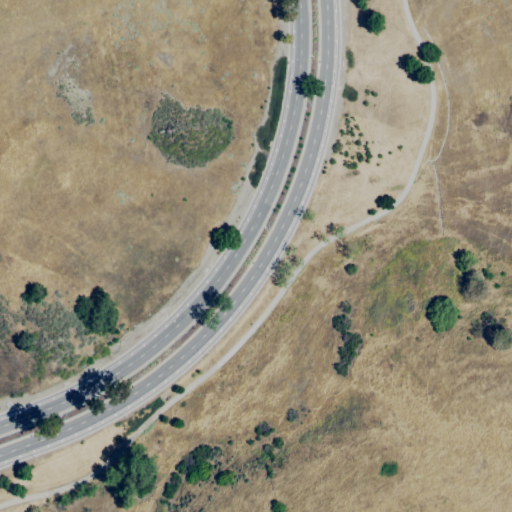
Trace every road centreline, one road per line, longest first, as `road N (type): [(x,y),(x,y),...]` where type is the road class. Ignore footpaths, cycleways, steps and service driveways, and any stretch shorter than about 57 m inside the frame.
road 1 (secondary): [(0,453),(81,423),(154,379),(222,317),(273,243),(303,177),(320,110),(323,0)]
road 2 (secondary): [(296,0),(294,107),(275,173),(246,236),(201,301),(135,359),(48,409),(0,426)]
